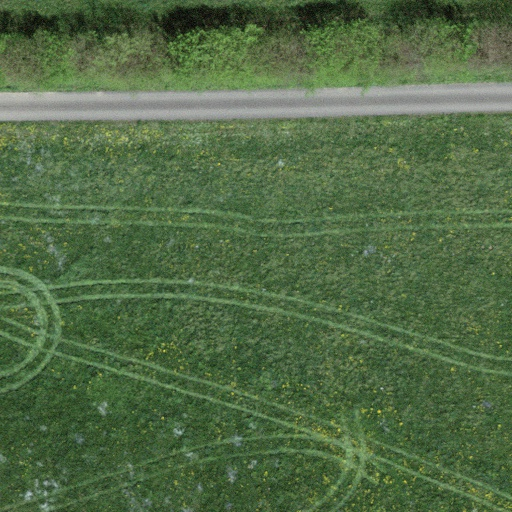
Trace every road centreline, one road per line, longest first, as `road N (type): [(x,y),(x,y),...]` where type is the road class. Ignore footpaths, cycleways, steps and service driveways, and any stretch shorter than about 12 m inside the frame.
road 1 (track): [(0,312),(511,506)]
road 2 (unclassified): [(0,108),(511,100)]
